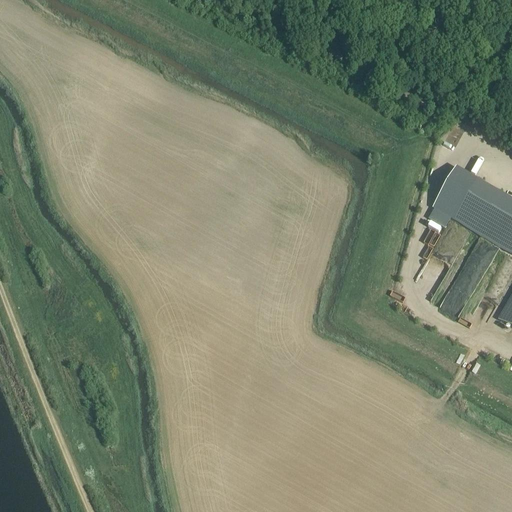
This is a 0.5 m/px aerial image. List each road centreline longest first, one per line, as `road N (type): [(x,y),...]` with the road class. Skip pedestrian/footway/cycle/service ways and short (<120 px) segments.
road 1 (unclassified): [(511,151),(229,0)]
road 2 (track): [(91,511),(0,273)]
road 3 (track): [(511,103),(333,0)]
